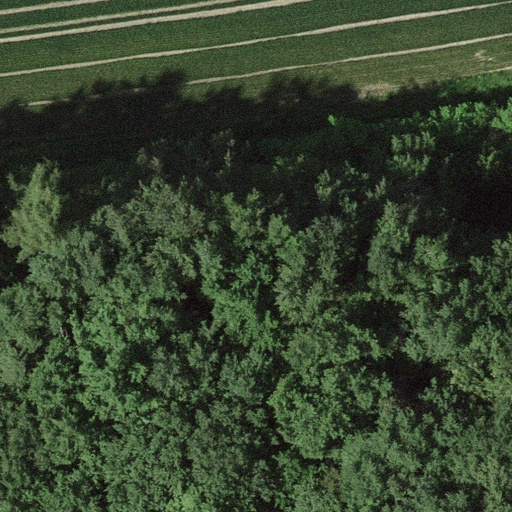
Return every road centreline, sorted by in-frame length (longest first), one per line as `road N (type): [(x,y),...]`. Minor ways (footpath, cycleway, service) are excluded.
road 1 (track): [(29,511),(116,458),(511,261)]
road 2 (track): [(0,288),(511,210)]
